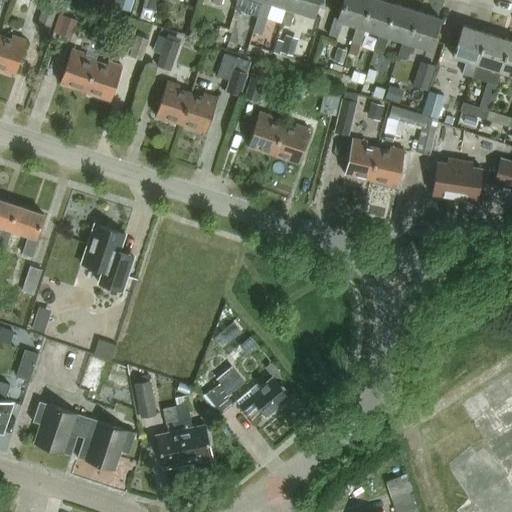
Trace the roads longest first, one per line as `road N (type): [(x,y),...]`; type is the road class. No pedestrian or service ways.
road 1 (residential): [(399,284),(330,239),(0,129)]
road 2 (unclassified): [(279,488),(376,396),(399,284)]
road 3 (residential): [(118,511),(0,471)]
road 4 (unclassified): [(399,284),(437,261),(511,250)]
